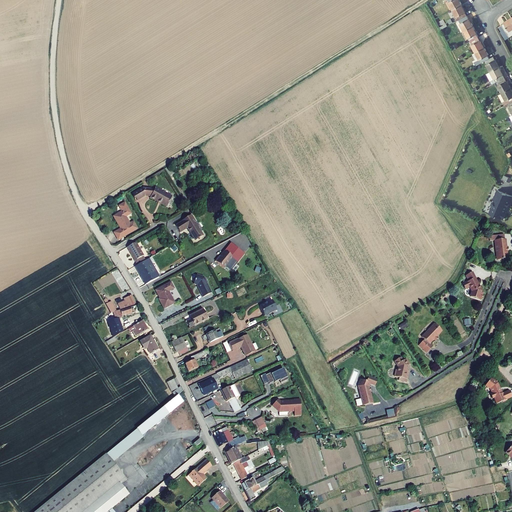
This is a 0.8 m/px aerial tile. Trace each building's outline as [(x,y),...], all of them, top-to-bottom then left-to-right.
[(448,0),(453,9),(462,4),(459,0),(448,0)] [(466,12),(462,4),(453,9),(459,20),(467,15),(465,12),(466,12)] [(465,31),(473,26),(469,18),(469,19),(467,15),(459,20),(465,31)] [(505,23),(502,25),(509,37),(511,34),(511,18),(505,22),(505,23)] [(477,33),(473,26),(465,31),(470,41),(479,37),(477,34),(477,33)] [(476,52),(485,47),(481,40),(480,40),(479,37),(470,41),(476,52)] [(489,55),(485,47),(476,52),(480,59),(477,61),(474,62),(476,66),(485,61),(490,58),(488,55),(489,55)] [(491,71),(500,67),(496,59),(495,60),(494,56),(490,58),(485,61),(491,71)] [(504,74),(500,67),(491,71),(487,73),(493,84),(497,82),(505,78),(503,74),(504,74)] [(502,93),(511,88),(507,81),(505,78),(497,82),(502,93)] [(511,89),(511,88),(502,93),(498,95),(502,102),(503,102),(505,105),(508,103),(511,101),(511,89)] [(184,175),(199,167),(197,162),(181,169),(184,175)] [(133,194),(137,200),(145,196),(143,188),(133,194)] [(151,196),(154,189),(143,188),(145,196),(151,196)] [(172,197),(155,188),(154,189),(151,196),(150,198),(166,207),(172,197)] [(490,212),(491,213),(504,219),(506,213),(505,212),(506,208),(507,208),(511,197),(511,196),(498,190),(494,198),(496,199),(495,201),(493,201),(492,204),(493,206),(490,212)] [(118,240),(137,229),(133,222),(130,224),(125,217),(131,214),(125,203),(119,206),(122,211),(114,216),(121,229),(114,233),(118,240)] [(195,240),(202,236),(194,222),(195,222),(191,215),(186,218),(186,219),(175,226),(179,232),(186,228),(187,228),(195,240)] [(497,261),(506,260),(505,253),(504,253),(504,249),(506,249),(505,240),(503,240),(494,241),(494,247),(494,252),(496,254),(495,254),(495,259),(497,261)] [(127,247),(137,265),(145,261),(143,256),(144,256),(136,242),(127,247)] [(218,258),(215,261),(224,268),(233,257),(225,251),(218,259),(218,258)] [(143,280),(152,275),(146,266),(137,271),(143,280)] [(469,287),(471,292),(470,297),(480,300),(482,293),(481,292),(481,291),(472,272),(465,276),(468,281),(467,282),(469,287)] [(197,275),(193,284),(198,286),(198,287),(203,297),(212,293),(204,277),(197,275)] [(174,289),(170,282),(155,290),(160,299),(159,299),(159,300),(170,295),(168,292),(174,289)] [(174,303),(170,295),(159,300),(164,309),(174,303)] [(128,307),(135,303),(132,296),(124,299),(124,301),(118,304),(120,310),(128,307)] [(107,299),(104,300),(111,313),(112,313),(116,312),(111,301),(109,303),(107,299)] [(264,316),(276,310),(272,300),(259,306),(264,316)] [(130,307),(120,310),(122,316),(127,314),(127,315),(131,313),(132,313),(130,307)] [(116,312),(112,313),(114,320),(118,318),(122,317),(122,316),(120,310),(116,312)] [(203,310),(189,316),(191,319),(194,326),(208,319),(203,310)] [(116,336),(123,332),(118,318),(114,320),(108,322),(113,338),(116,336)] [(135,336),(147,330),(142,321),(130,328),(135,336)] [(435,336),(441,330),(434,324),(421,337),(423,339),(418,345),(426,352),(432,347),(428,344),(433,339),(435,340),(437,338),(435,336)] [(210,343),(218,339),(214,331),(206,334),(210,343)] [(147,348),(150,354),(158,349),(150,335),(139,341),(143,347),(145,346),(147,348)] [(255,351),(247,335),(229,343),(229,344),(228,344),(231,351),(232,350),(233,351),(241,347),(245,356),(255,351)] [(108,341),(106,342),(108,345),(116,341),(115,340),(118,338),(116,336),(113,338),(110,339),(108,341)] [(177,340),(171,342),(176,353),(178,352),(180,356),(188,352),(187,350),(182,338),(177,340)] [(199,357),(209,353),(207,350),(190,357),(192,361),(185,364),(189,372),(197,368),(194,360),(199,358),(199,357)] [(406,371),(407,365),(409,364),(405,358),(402,361),(400,357),(394,361),(398,367),(397,370),(395,370),(394,376),(398,377),(398,380),(403,381),(404,379),(406,379),(408,371),(406,371)] [(247,360),(216,373),(218,378),(232,372),(235,379),(252,371),(247,360)] [(354,371),(349,383),(353,385),(358,373),(354,371)] [(260,377),(264,385),(268,383),(269,384),(272,382),(274,386),(281,382),(276,372),(270,374),(270,373),(265,375),(265,374),(260,377)] [(368,387),(370,383),(375,385),(377,380),(368,377),(366,381),(361,379),(359,386),(362,399),(363,405),(373,403),(371,393),(370,394),(369,392),(371,392),(370,387),(368,387)] [(213,379),(199,385),(204,395),(217,389),(213,379)] [(494,398),(497,404),(507,399),(504,393),(502,393),(501,391),(500,391),(499,391),(498,389),(499,388),(497,384),(496,383),(497,382),(493,379),(492,380),(490,379),(485,385),(490,389),(492,393),(491,395),(492,398),(494,398)] [(238,396),(233,385),(221,391),(226,402),(227,401),(235,398),(238,396)] [(180,387),(172,393),(175,397),(177,395),(183,391),(180,387)] [(177,395),(175,397),(136,429),(143,438),(144,439),(149,430),(151,428),(156,424),(157,424),(161,422),(160,420),(183,402),(177,395)] [(235,398),(227,401),(234,413),(241,409),(235,398)] [(284,412),(294,412),(294,416),(301,416),(300,399),(293,400),(293,401),(286,401),(286,402),(281,402),(278,399),(272,405),(275,408),(274,408),(278,412),(279,412),(284,412)] [(261,417),(252,422),(258,432),(261,430),(259,427),(265,423),(261,417)] [(112,462),(143,438),(136,429),(106,454),(112,462)] [(221,430),(213,433),(215,437),(214,437),(219,447),(228,443),(230,448),(242,443),(238,437),(233,440),(231,436),(228,437),(226,432),(223,433),(221,430)] [(182,444),(187,450),(191,446),(187,440),(182,444)] [(269,444),(268,441),(257,443),(258,451),(262,448),(267,446),(269,444)] [(233,463),(241,459),(235,448),(235,447),(225,453),(231,464),(233,463)] [(113,511),(111,508),(129,494),(120,483),(123,481),(124,482),(127,479),(112,462),(106,454),(34,511),(113,511)] [(233,463),(242,480),(245,478),(248,477),(243,469),(248,466),(246,462),(250,460),(248,456),(241,459),(233,463)] [(198,486),(206,479),(203,475),(203,476),(202,475),(206,471),(211,466),(206,460),(201,465),(201,464),(190,474),(193,477),(192,478),(198,486)] [(164,467),(159,472),(164,479),(170,475),(164,467)] [(282,467),(263,477),(265,480),(274,476),(281,472),(284,470),(282,467)] [(276,480),(282,475),(281,472),(274,476),(275,479),(276,480)] [(242,484),(245,491),(256,485),(254,482),(252,478),(254,478),(252,475),(248,477),(245,478),(247,482),(242,484)] [(247,502),(249,506),(254,501),(253,499),(255,498),(252,493),(261,489),(260,488),(263,486),(266,490),(271,485),(269,482),(275,479),(274,476),(265,480),(256,485),(245,491),(250,501),(247,502)] [(265,480),(263,477),(254,482),(256,485),(265,480)] [(220,491),(212,498),(221,508),(229,501),(225,497),(224,497),(222,495),(223,494),(220,491)] [(202,511),(192,500),(177,511),(202,511)] [(239,511),(237,505),(236,503),(235,504),(225,511),(239,511)]
